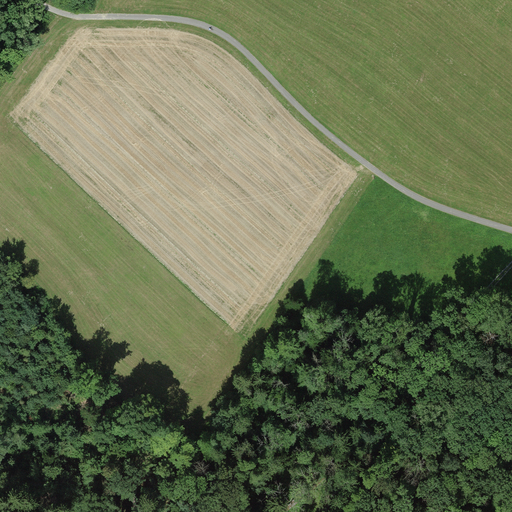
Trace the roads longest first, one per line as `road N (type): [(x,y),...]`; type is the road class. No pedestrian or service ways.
road 1 (track): [(511,230),(412,190),(373,165),(268,67),(210,26),(82,16),(21,0)]
road 2 (track): [(511,267),(410,420),(323,511)]
